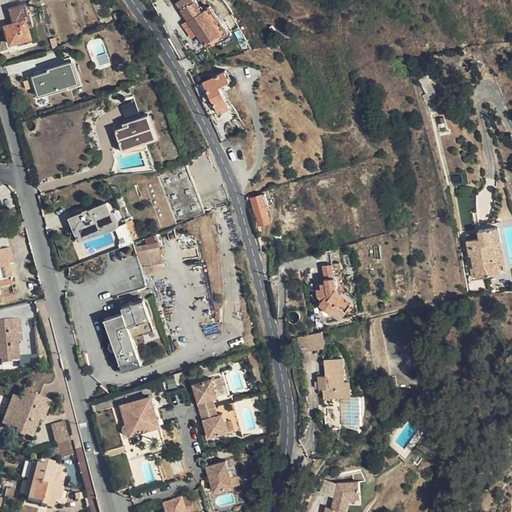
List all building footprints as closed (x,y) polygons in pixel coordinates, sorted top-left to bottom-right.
[(182,0),(177,4),(189,22),(198,34),(208,49),(228,35),(210,8),(204,12),(196,1),(195,2),(193,0),(182,0)] [(29,15),(26,4),(11,8),(15,24),(6,26),(11,44),(32,38),(29,28),(27,20),(32,19),(31,14),(29,15)] [(192,38),(198,34),(189,22),(184,25),(192,38)] [(46,93),(69,86),(68,83),(78,80),(72,62),(49,69),(50,72),(35,76),(39,89),(44,87),(46,93)] [(220,87),(223,86),(231,82),(226,72),(195,88),(209,117),(230,106),(226,98),(220,87)] [(436,95),(426,77),(418,81),(429,99),(431,107),(439,105),(436,95)] [(228,97),(223,86),(220,87),(226,98),(228,97)] [(118,131),(124,149),(157,138),(149,116),(124,125),(125,128),(118,131)] [(172,223),(205,211),(189,165),(151,178),(155,190),(163,187),(171,209),(168,210),(172,223)] [(269,209),(265,194),(252,198),(260,224),(269,222),(266,211),(269,209)] [(117,199),(120,208),(125,206),(122,197),(117,199)] [(108,203),(71,218),(79,239),(116,224),(108,203)] [(469,241),(472,254),(474,253),(479,279),(502,275),(500,266),(508,265),(501,226),(480,230),(481,239),(469,241)] [(153,244),(133,250),(138,268),(158,262),(153,244)] [(330,251),(332,265),(340,263),(338,249),(330,251)] [(0,281),(9,279),(8,274),(6,266),(12,265),(8,250),(0,251),(0,281)] [(336,289),(335,280),(332,265),(323,266),(326,283),(320,285),(321,290),(317,290),(318,296),(324,301),(320,306),(332,314),(338,305),(347,311),(353,301),(336,289)] [(0,287),(10,285),(9,279),(0,281),(0,287)] [(124,313),(105,320),(123,370),(142,363),(133,338),(154,331),(143,300),(123,307),(124,313)] [(17,320),(0,322),(0,363),(0,365),(9,364),(9,362),(17,361),(15,343),(20,342),(17,320)] [(301,351),(327,348),(325,332),(299,335),(301,351)] [(326,407),(334,406),(333,398),(351,397),(349,382),(345,383),(343,359),(325,361),(326,376),(318,377),(319,390),(324,390),(324,399),(326,399),(326,407)] [(213,380),(194,386),(202,412),(216,408),(216,407),(212,408),(210,401),(214,399),(218,398),(213,380)] [(31,438),(38,420),(46,400),(30,394),(31,393),(21,389),(17,398),(7,427),(14,429),(13,434),(22,438),(23,435),(31,438)] [(0,425),(6,428),(7,427),(17,398),(11,395),(0,424),(0,425)] [(158,425),(151,398),(122,405),(128,424),(126,426),(124,428),(124,430),(126,432),(128,434),(133,434),(158,425)] [(50,402),(46,400),(38,420),(43,422),(44,417),(50,402)] [(216,408),(202,412),(210,439),(229,433),(226,423),(223,415),(218,416),(215,417),(212,410),(216,409),(216,408)] [(54,425),(58,436),(71,433),(68,421),(54,425)] [(232,422),(226,423),(229,433),(235,431),(232,422)] [(58,436),(60,444),(73,441),(71,433),(58,436)] [(39,469),(36,483),(64,490),(66,481),(61,480),(64,468),(57,466),(53,466),(54,463),(48,461),(46,465),(44,470),(39,469)] [(226,463),(217,465),(220,474),(228,471),(226,463)] [(217,465),(206,468),(213,494),(233,488),(230,479),(228,471),(220,474),(217,465)] [(30,481),(36,483),(39,469),(34,467),(30,481)] [(236,478),(230,479),(233,488),(239,487),(236,478)] [(67,490),(64,490),(36,483),(30,500),(44,504),(43,506),(54,509),(55,504),(61,505),(62,498),(64,499),(67,490)] [(339,490),(337,503),(340,504),(339,509),(336,508),(335,511),(345,511),(346,504),(353,503),(364,500),(360,484),(339,490)] [(180,505),(162,510),(162,511),(191,511),(189,503),(181,506),(180,505)]
